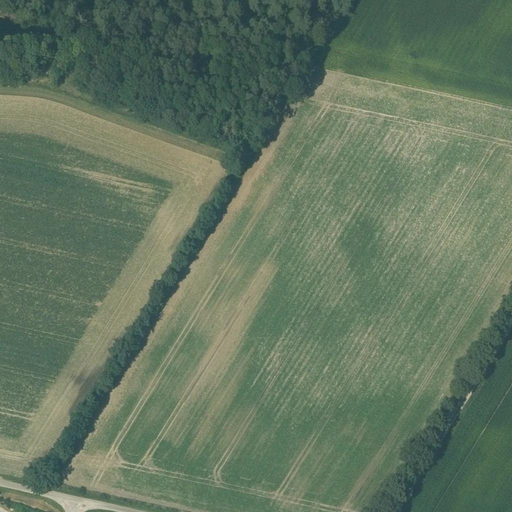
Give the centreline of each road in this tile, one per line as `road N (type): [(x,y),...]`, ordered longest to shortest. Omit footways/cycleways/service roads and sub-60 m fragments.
road 1 (track): [(393,511),(511,316)]
road 2 (unclassified): [(134,511),(0,483)]
